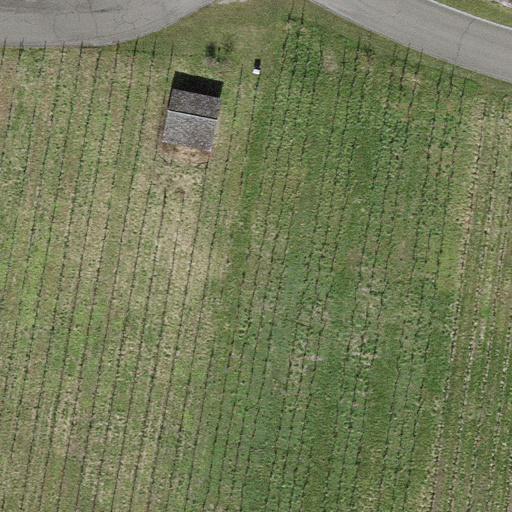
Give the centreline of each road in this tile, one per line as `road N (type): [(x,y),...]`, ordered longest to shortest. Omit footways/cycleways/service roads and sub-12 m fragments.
road 1 (residential): [(0,16),(98,18),(157,0)]
road 2 (residential): [(369,0),(511,56)]
